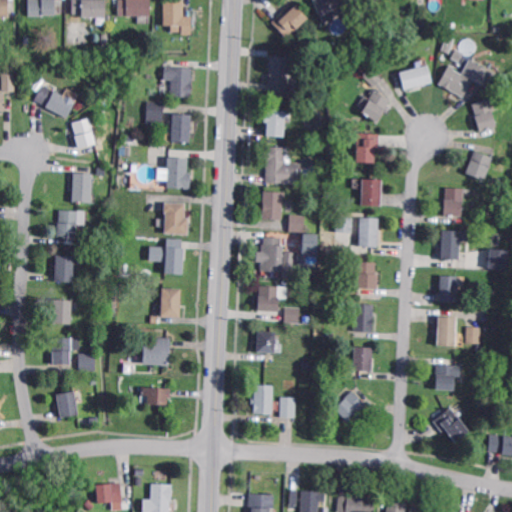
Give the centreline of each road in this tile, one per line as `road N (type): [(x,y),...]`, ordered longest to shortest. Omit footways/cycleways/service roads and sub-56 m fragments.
road 1 (residential): [(0,463),(151,445),(373,459),(511,487)]
road 2 (residential): [(235,0),(211,511)]
road 3 (residential): [(40,456),(23,373),(32,171),(29,149),(0,152)]
road 4 (residential): [(399,463),(415,172),(430,135)]
